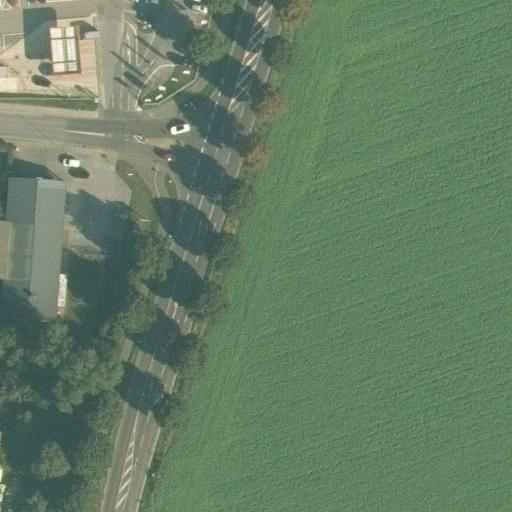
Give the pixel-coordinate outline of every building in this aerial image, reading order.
[(49,32),(53,80),(81,78),(77,30),(49,32)] [(0,77),(8,78),(9,70),(0,69),(0,77)] [(9,229),(8,251),(6,282),(4,282),(1,321),(30,323),(57,324),(61,254),(66,184),(10,180),(6,229),(9,229)] [(0,281),(4,282),(6,282),(8,251),(9,229),(6,229),(0,228),(0,281)] [(29,342),(56,346),(57,324),(30,323),(29,342)]
